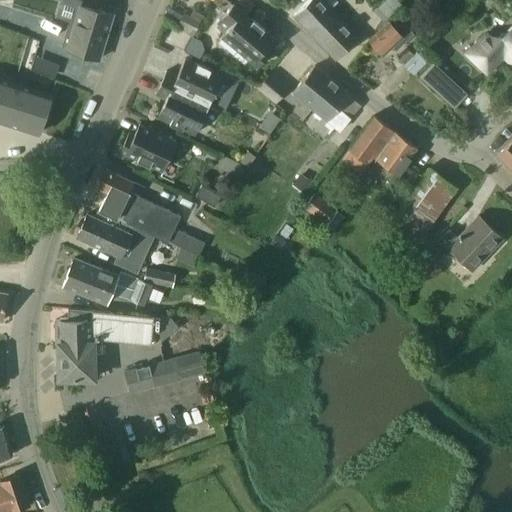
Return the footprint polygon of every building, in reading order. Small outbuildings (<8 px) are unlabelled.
[(54,21),(59,0),(18,0),(16,10),(54,21)] [(321,0),(308,0),(293,15),(336,60),(358,37),(321,0)] [(383,19),(399,5),(394,0),(382,0),(374,8),(383,19)] [(232,4),(227,10),(217,23),(226,30),(221,37),(257,67),(270,51),(265,47),(273,38),(232,4)] [(78,6),(66,49),(99,59),(112,16),(78,6)] [(183,14),(177,26),(192,38),(200,23),(183,14)] [(370,41),(371,42),(382,54),(391,45),(396,50),(413,34),(396,16),(388,23),(370,41)] [(511,24),(496,41),(486,32),(467,53),(487,73),(506,53),(511,59),(511,24)] [(167,47),(170,41),(163,38),(160,44),(167,47)] [(396,56),(403,64),(413,55),(406,46),(396,56)] [(166,71),(160,83),(208,104),(219,109),(232,81),(219,75),(184,59),(176,76),(166,71)] [(418,77),(453,109),(467,94),(432,62),(418,77)] [(314,66),(293,92),(296,95),(294,97),(301,103),(303,100),(309,106),(330,80),(314,66)] [(288,88),(269,72),(256,87),(274,104),(288,88)] [(0,121),(39,134),(52,95),(0,78),(0,121)] [(330,80),(309,106),(312,108),(326,119),(339,131),(342,127),(349,119),(336,108),(347,94),(330,80)] [(160,83),(155,94),(165,99),(157,116),(194,134),(208,104),(160,83)] [(347,94),(336,108),(349,119),(360,106),(347,94)] [(364,159),(366,156),(368,153),(375,158),(397,173),(416,148),(373,116),(349,149),(364,159)] [(162,171),(176,142),(139,124),(133,135),(128,133),(119,151),(162,171)] [(511,139),(497,155),(511,169),(511,139)] [(255,155),(248,151),(240,163),(247,167),(255,155)] [(394,240),(414,259),(418,263),(434,241),(424,233),(456,188),(428,167),(395,213),(407,222),(394,240)] [(99,209),(115,217),(114,218),(152,235),(167,242),(198,256),(205,243),(174,228),(179,216),(127,191),(131,182),(103,169),(95,186),(107,192),(99,209)] [(303,193),(311,182),(301,174),(293,186),(303,193)] [(196,196),(214,206),(219,197),(201,187),(196,196)] [(335,209),(335,210),(313,194),(304,206),(326,223),(325,224),(324,227),(324,228),(330,233),(331,234),(344,217),(335,209)] [(152,235),(114,218),(98,210),(96,209),(93,217),(87,214),(76,237),(105,250),(106,249),(120,256),(117,262),(137,271),(152,235)] [(477,216),(457,237),(449,229),(428,251),(436,259),(447,247),(472,270),(502,239),(477,216)] [(274,235),(269,244),(279,249),(284,240),(274,235)] [(109,293),(110,293),(116,275),(73,258),(62,286),(106,303),(109,293)] [(143,281),(146,282),(172,288),(175,275),(146,268),(143,281)] [(146,282),(143,281),(138,279),(118,271),(116,275),(110,293),(109,293),(130,301),(143,306),(152,284),(146,282)] [(54,320),(56,344),(57,358),(58,379),(94,379),(93,351),(100,351),(100,338),(150,342),(153,316),(67,309),(67,320),(54,320)] [(198,351),(123,371),(129,394),(205,374),(198,351)] [(0,457),(11,455),(3,426),(0,426),(0,457)] [(0,480),(0,482),(0,484),(0,511),(6,511),(29,505),(18,474),(0,480)]
